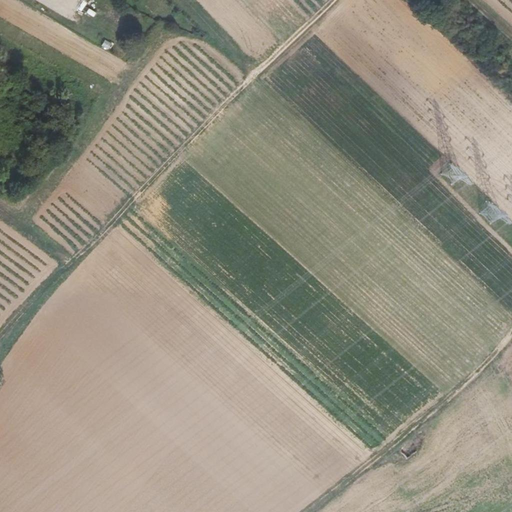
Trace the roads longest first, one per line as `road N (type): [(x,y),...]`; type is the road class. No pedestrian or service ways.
road 1 (track): [(325,0),(66,241),(0,332)]
road 2 (track): [(511,321),(473,375),(309,511)]
